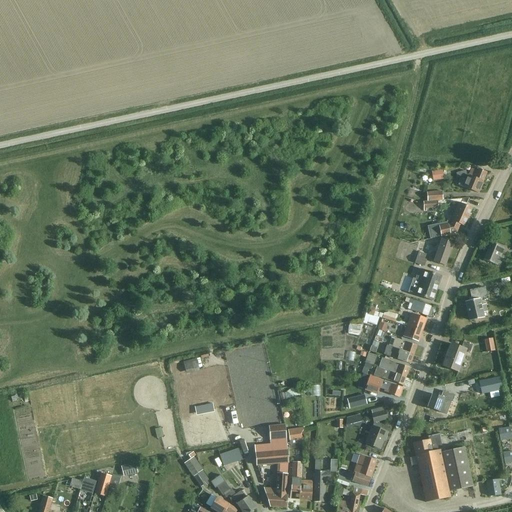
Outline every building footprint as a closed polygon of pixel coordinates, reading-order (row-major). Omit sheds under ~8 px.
[(468,176),(483,182),(486,173),(472,167),(468,176)] [(443,172),(431,173),(433,181),(444,179),(443,172)] [(460,179),(458,185),(478,193),(478,192),(479,190),(483,182),(468,176),(466,182),(460,179)] [(427,200),(441,199),(441,192),(427,193),(427,200)] [(417,202),(413,210),(421,214),(425,205),(417,202)] [(446,225),(439,226),(441,236),(450,235),(449,234),(456,232),(459,226),(463,227),(471,209),(459,204),(452,220),(446,221),(446,225)] [(452,243),(441,240),(436,254),(431,253),(428,260),(433,262),(445,266),(452,243)] [(483,260),(500,267),(503,258),(501,257),(504,249),(490,243),(483,260)] [(416,257),(414,263),(424,266),(426,261),(424,260),(426,255),(418,252),(416,257)] [(416,296),(432,301),(441,276),(419,269),(415,280),(421,282),(416,296)] [(485,288),(471,291),(472,299),(469,299),(470,302),(465,303),(469,321),(484,317),(483,312),(487,312),(486,305),(481,306),(480,298),(487,297),(485,288)] [(410,304),(408,310),(421,314),(424,305),(410,299),(408,303),(410,304)] [(384,312),(398,314),(399,307),(385,305),(384,312)] [(434,308),(426,305),(423,315),(430,318),(434,308)] [(368,308),(366,315),(373,317),(375,310),(368,308)] [(383,314),(382,319),(395,323),(397,315),(389,313),(383,314)] [(411,314),(407,325),(422,331),(426,319),(411,314)] [(380,323),(377,330),(384,332),(387,326),(380,323)] [(418,342),(422,331),(407,325),(403,337),(418,342)] [(395,339),(392,348),(395,349),(413,356),(416,347),(404,342),(395,339)] [(487,352),(494,350),(491,339),(484,340),(487,352)] [(442,367),(457,372),(465,350),(470,352),(472,346),(463,343),(461,348),(451,344),(442,367)] [(413,356),(395,349),(386,346),(383,355),(393,358),(395,353),(398,354),(397,359),(410,364),(413,356)] [(188,365),(202,361),(199,351),(185,356),(188,365)] [(373,366),(377,355),(369,352),(366,363),(373,366)] [(176,368),(185,365),(182,357),(173,360),(176,368)] [(386,370),(400,375),(405,377),(408,368),(381,358),(378,368),(386,370)] [(386,370),(378,368),(376,367),(373,375),(402,386),(405,377),(400,375),(386,370)] [(399,397),(402,388),(369,376),(364,390),(377,395),(379,389),(384,390),(384,392),(399,397)] [(322,389),(330,389),(331,377),(322,377),(322,389)] [(499,377),(479,382),(482,395),(502,390),(499,377)] [(431,393),(426,407),(428,408),(447,415),(451,402),(452,402),(454,396),(443,392),(441,397),(431,393)] [(364,395),(346,400),(349,409),(367,404),(364,395)] [(322,398),(321,405),(332,406),(333,398),(322,398)] [(384,407),(371,410),(372,415),(374,423),(387,419),(385,411),(385,412),(384,407)] [(270,445),(255,446),(257,464),(288,462),(286,439),(284,424),(269,426),(270,445)] [(304,427),(288,430),(289,440),(303,439),(304,427)] [(380,449),(387,432),(372,427),(365,444),(380,449)] [(508,428),(498,429),(500,440),(510,438),(508,428)] [(429,441),(413,444),(417,464),(426,503),(450,498),(449,492),(448,492),(442,464),(440,453),(442,452),(438,435),(439,435),(439,434),(427,437),(428,437),(429,441)] [(226,459),(245,453),(242,441),(222,447),(226,459)] [(442,452),(440,453),(442,464),(448,492),(449,492),(472,487),(467,464),(464,448),(442,452)] [(511,451),(502,453),(504,463),(511,461),(511,451)] [(360,455),(354,473),(370,479),(376,461),(360,455)] [(203,471),(198,464),(193,458),(191,459),(187,462),(184,464),(193,478),(197,475),(203,471)] [(315,460),(315,471),(314,502),(325,502),(326,481),(330,481),(330,472),(321,472),(321,460),(315,460)] [(290,499),(300,500),(301,481),(302,463),(292,463),(291,479),(290,479),(290,486),(291,486),(290,499)] [(133,464),(121,467),(121,469),(123,477),(137,473),(135,466),(135,464),(133,464)] [(224,469),(213,474),(216,481),(226,476),(224,469)] [(203,471),(197,475),(204,486),(210,482),(203,471)] [(370,479),(354,473),(348,471),(346,479),(339,476),(337,482),(348,486),(349,481),(367,487),(370,479)] [(72,479),(80,481),(82,474),(74,472),(72,479)] [(111,477),(101,474),(97,486),(107,489),(111,477)] [(286,497),(287,476),(277,475),(276,489),(264,488),(266,495),(270,507),(287,508),(288,497),(286,497)] [(70,482),(69,487),(79,490),(81,482),(71,479),(70,482)] [(94,482),(83,479),(82,483),(80,491),(90,494),(94,482)] [(497,480),(486,482),(489,497),(499,495),(497,480)] [(301,481),(300,500),(311,500),(312,482),(301,481)] [(227,495),(230,499),(231,501),(233,500),(241,511),(251,511),(256,509),(248,496),(245,498),(241,491),(235,495),(231,489),(230,490),(224,482),(217,487),(222,496),(224,495),(225,496),(227,495)] [(337,486),(335,495),(341,497),(344,488),(337,486)] [(350,504),(348,511),(358,511),(360,506),(357,505),(360,495),(366,497),(368,492),(361,490),(354,488),(351,502),(350,504)] [(39,510),(38,511),(48,511),(52,499),(44,497),(40,510),(39,510)] [(210,508),(216,511),(234,511),(236,509),(216,497),(210,508)] [(335,511),(348,511),(350,504),(351,502),(347,501),(346,503),(338,501),(335,511)]
